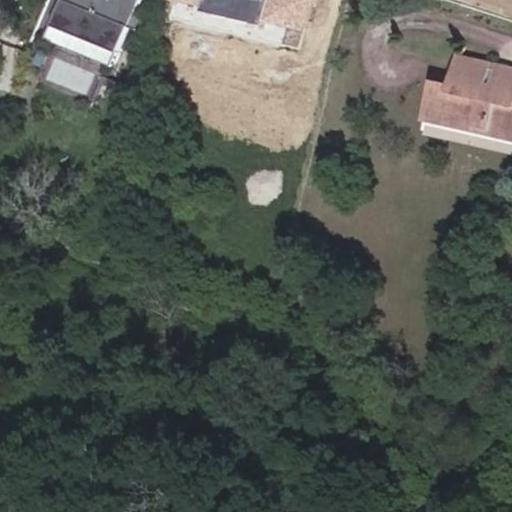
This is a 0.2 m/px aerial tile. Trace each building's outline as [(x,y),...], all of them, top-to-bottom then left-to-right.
[(143,0),(64,0),(54,27),(122,54),(143,0)] [(511,99),(503,98),(504,94),(489,90),(494,67),(464,61),(458,86),(456,95),(432,89),(426,116),(511,136),(511,99)] [(511,71),(494,67),(489,90),(504,94),(503,98),(511,99),(511,71)] [(456,95),(458,86),(434,81),(432,89),(456,95)] [(511,136),(426,116),(425,121),(511,141),(511,136)]
